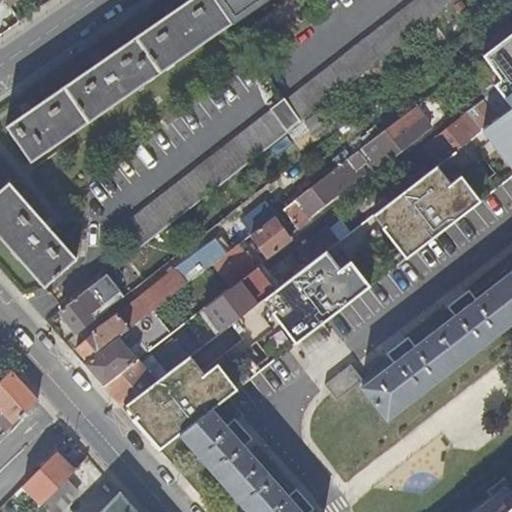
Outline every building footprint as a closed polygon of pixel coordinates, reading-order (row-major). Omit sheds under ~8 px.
[(31,162),(232,22),(216,0),(187,0),(6,126),(31,162)] [(216,0),(232,22),(264,0),(216,0)] [(415,0),(286,100),(301,121),(302,123),(459,0),(415,0)] [(511,31),(482,56),(502,80),(494,87),(497,90),(479,104),(493,122),(481,132),(511,171),(511,31)] [(286,133),(301,121),(286,100),(286,99),(118,229),(134,253),(145,245),(164,230),(287,135),(286,133)] [(425,131),(410,112),(284,210),(299,230),(311,220),(308,216),(365,171),(362,167),(369,161),(376,170),(425,131)] [(456,121),(451,125),(466,144),(471,140),(467,134),(462,128),(456,121)] [(426,144),(441,163),(466,144),(451,125),(426,144)] [(371,217),(405,260),(479,203),(459,178),(449,186),(435,168),(371,217)] [(239,175),(199,206),(213,224),(253,193),(239,175)] [(76,259),(8,182),(0,188),(0,239),(42,288),(76,259)] [(251,236),(270,258),(294,240),(291,236),(299,230),(284,210),(251,236)] [(328,228),(303,247),(314,261),(326,252),(338,243),(328,228)] [(170,238),(164,230),(145,245),(152,252),(170,238)] [(256,269),(238,246),(227,254),(215,263),(212,266),(230,289),(256,269)] [(300,250),(310,264),(314,261),(303,247),(300,250)] [(211,257),(215,263),(227,254),(223,248),(211,257)] [(295,345),(370,288),(350,262),(339,270),(326,252),(314,261),(310,264),(262,301),(295,345)] [(77,349),(87,363),(155,310),(189,283),(179,270),(77,349)] [(392,353),(398,361),(362,388),(387,420),(511,324),(511,272),(475,301),(469,294),(453,307),(458,314),(416,347),(410,340),(392,353)] [(89,288),(102,304),(109,300),(96,283),(89,288)] [(102,304),(89,288),(89,289),(59,311),(77,334),(94,322),(89,316),(102,304)] [(104,388),(173,333),(155,310),(87,363),(84,365),(104,388)] [(173,339),(106,390),(122,408),(187,357),(173,339)] [(187,357),(122,408),(159,450),(179,435),(210,410),(236,390),(215,364),(202,374),(188,357),(187,357)] [(333,396),(358,375),(345,360),(320,381),(333,396)] [(0,380),(0,425),(5,430),(36,401),(10,371),(0,380)] [(226,428),(210,410),(179,435),(200,459),(239,428),(234,422),(226,428)] [(249,439),(239,428),(200,459),(247,511),(305,511),(310,508),(295,492),(288,498),(241,445),(249,439)] [(23,486),(42,504),(65,480),(73,472),(55,454),(23,486)] [(59,511),(78,493),(65,480),(42,504),(33,511),(59,511)] [(511,511),(511,486),(477,511),(511,511)] [(134,511),(119,495),(102,511),(134,511)]
